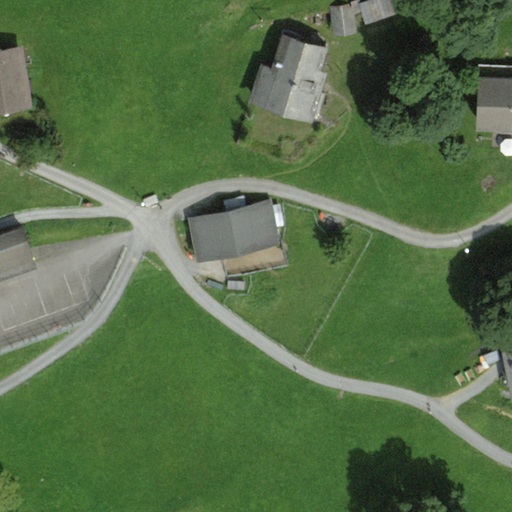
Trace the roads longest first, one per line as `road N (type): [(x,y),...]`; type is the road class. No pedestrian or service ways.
road 1 (residential): [(511,459),(441,410),(318,376),(250,336),(190,289),(148,230)]
road 2 (residential): [(148,230),(192,191),(227,184),(307,198),(419,240),(451,240),(511,211)]
road 3 (residential): [(0,387),(92,322),(148,230)]
road 4 (residential): [(0,149),(130,210),(148,230)]
